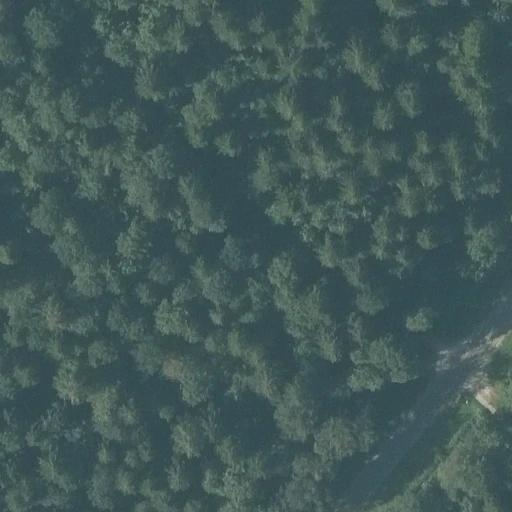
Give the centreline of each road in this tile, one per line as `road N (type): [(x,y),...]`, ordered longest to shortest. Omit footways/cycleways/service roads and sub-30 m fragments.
road 1 (track): [(464,365),(237,186),(136,78),(81,0)]
road 2 (tertiary): [(342,511),(511,307)]
